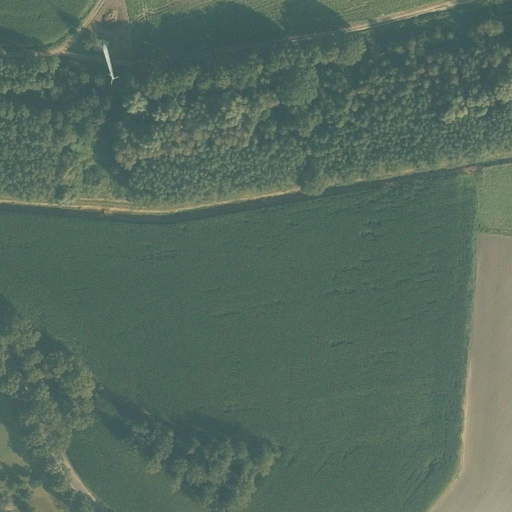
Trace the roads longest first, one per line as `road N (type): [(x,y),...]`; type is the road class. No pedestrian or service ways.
road 1 (track): [(511,152),(162,209),(0,195)]
road 2 (track): [(52,54),(148,66),(360,30),(479,0)]
road 3 (unclassified): [(107,511),(59,457),(0,345)]
